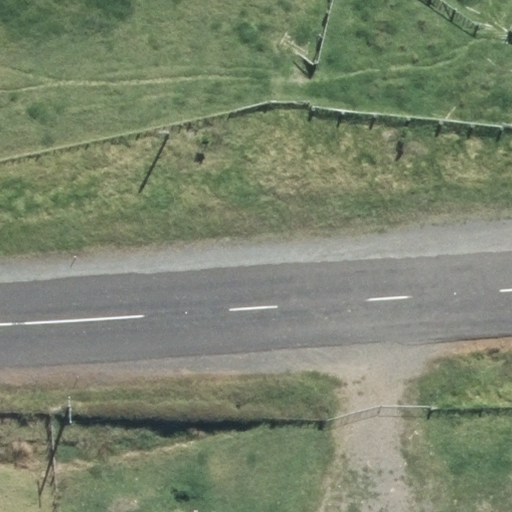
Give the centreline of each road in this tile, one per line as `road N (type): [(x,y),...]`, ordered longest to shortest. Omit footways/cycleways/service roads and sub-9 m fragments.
road 1 (secondary): [(0,326),(511,290)]
road 2 (track): [(391,511),(393,297)]
